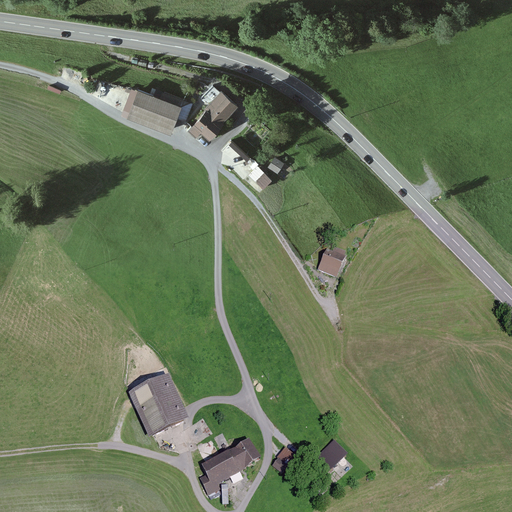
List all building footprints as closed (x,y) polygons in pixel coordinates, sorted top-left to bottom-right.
[(238,107),(213,85),(202,98),(210,106),(187,132),(197,140),(202,135),(209,140),(238,107)] [(182,105),(133,86),(122,116),(171,134),(182,105)] [(285,164),(276,158),(269,168),(278,175),(285,164)] [(273,179),(258,165),(248,175),(263,189),(273,179)] [(349,255),(327,247),(318,271),(340,279),(349,255)] [(179,381),(137,399),(155,442),(197,425),(179,381)] [(267,463),(256,444),(206,470),(211,479),(204,482),(213,499),(227,491),(225,486),(267,463)] [(355,458),(340,444),(322,463),(338,477),(355,458)] [(307,461),(291,452),(279,471),(289,477),(294,470),(299,473),(307,461)]
